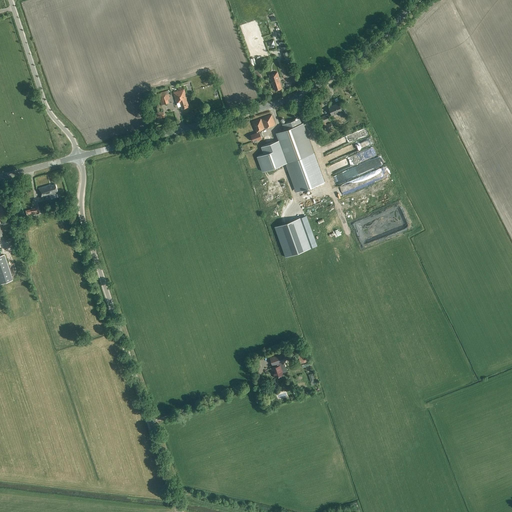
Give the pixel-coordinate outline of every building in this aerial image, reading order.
[(296,74),(290,58),(288,51),(282,53),(291,76),(296,74)] [(262,77),(259,69),(254,71),(256,79),(262,77)] [(279,79),(277,72),(269,75),(272,84),(273,84),(275,90),(282,88),(279,79)] [(183,88),(183,90),(174,92),(177,103),(180,102),(182,109),(189,107),(185,95),(186,94),(184,88),(183,88)] [(169,95),(168,91),(158,94),(161,105),(169,103),(168,99),(170,99),(169,95)] [(342,111),(339,103),(329,107),(332,115),(342,111)] [(253,122),(257,133),(251,135),(254,142),(262,139),(260,132),(259,132),(258,131),(275,125),(272,115),(253,122)] [(302,124),(300,118),(282,125),(284,130),(276,133),(278,140),(261,147),(264,154),(257,157),(262,171),(314,153),(303,123),(302,124)] [(375,147),(351,157),(354,163),(377,154),(375,147)] [(331,172),(347,165),(350,164),(348,160),(330,168),(331,172)] [(294,185),(294,187),(294,190),(295,192),(297,194),(299,195),(302,195),(304,195),(306,194),(308,192),(309,190),(310,187),(309,185),(308,183),(306,181),(304,180),(302,180),(299,180),(297,181),(296,183),(294,185)] [(58,194),(57,191),(58,191),(56,184),(51,186),(51,185),(39,188),(41,197),(49,195),(49,196),(58,194)] [(37,208),(34,209),(26,211),(28,216),(39,212),(37,208)] [(285,257),(311,248),(300,217),(274,227),(285,257)] [(0,279),(9,277),(2,251),(0,251),(0,279)] [(308,362),(304,349),(297,351),(301,364),(308,362)] [(283,374),(283,373),(287,371),(284,362),(286,361),(283,353),(270,358),(272,365),(273,365),(274,367),(272,368),(275,377),(283,374)]
